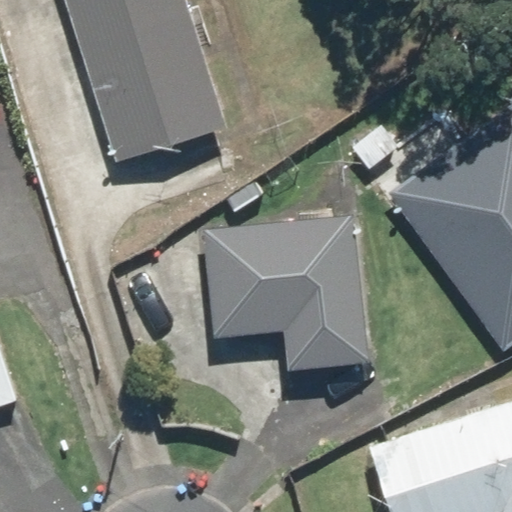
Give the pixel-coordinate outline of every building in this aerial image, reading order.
[(187,0),(57,0),(109,165),(227,128),(187,0)] [(511,100),(385,190),(497,347),(511,336),(511,100)] [(365,362),(354,215),(200,227),(208,336),(284,330),(287,368),(365,362)] [(0,326),(0,406),(22,401),(0,327),(0,326)] [(511,511),(511,398),(366,445),(386,511),(511,511)]
